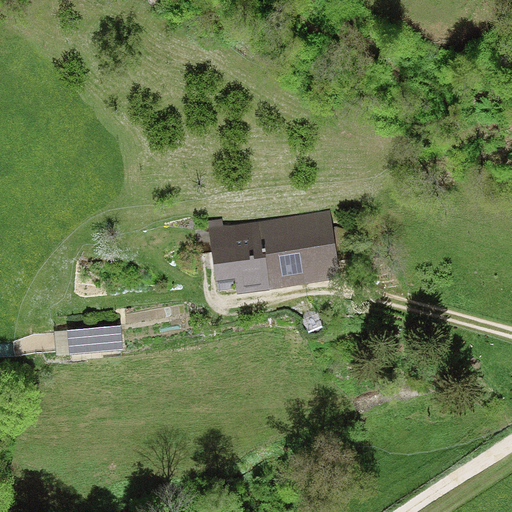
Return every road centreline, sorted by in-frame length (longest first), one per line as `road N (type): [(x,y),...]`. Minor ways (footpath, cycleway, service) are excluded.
road 1 (track): [(327,290),(511,332)]
road 2 (track): [(511,446),(410,511)]
